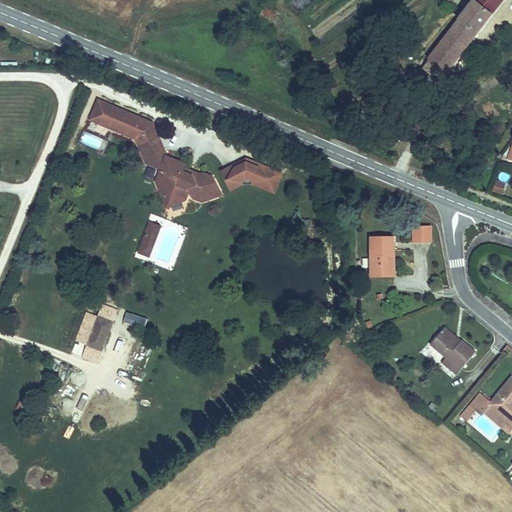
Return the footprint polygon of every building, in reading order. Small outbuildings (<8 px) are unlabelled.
[(480,0),(460,25),(477,38),(509,0),(480,0)] [(460,25),(455,33),(471,47),(477,38),(460,25)] [(471,47),(455,33),(426,69),(442,82),(471,47)] [(94,109),(104,113),(112,95),(103,90),(94,109)] [(140,130),(149,155),(163,161),(158,171),(164,187),(171,190),(179,187),(186,190),(190,182),(194,184),(192,187),(193,191),(202,195),(208,193),(210,188),(215,190),(218,184),(213,182),(215,177),(213,171),(204,167),(201,169),(194,166),(193,169),(183,165),(187,158),(168,149),(156,115),(112,95),(104,113),(140,130)] [(501,150),(506,142),(501,140),(497,147),(501,150)] [(249,184),(275,194),(284,172),(248,158),(221,169),(229,191),(249,184)] [(510,190),(511,183),(511,180),(503,178),(500,188),(510,190)] [(150,211),(137,240),(147,245),(160,216),(150,211)] [(419,224),(420,241),(436,241),(436,224),(419,224)] [(395,275),(395,259),(391,259),(391,253),(399,253),(399,237),(376,237),(377,275),(395,275)] [(102,338),(114,309),(99,304),(88,332),(102,338)] [(447,325),(444,328),(461,343),(463,340),(447,325)] [(461,343),(444,328),(432,342),(450,357),(446,362),(460,373),(478,352),(463,340),(461,343)] [(511,383),(496,402),(484,392),(473,405),(478,409),(483,403),(487,407),(492,401),(495,404),(511,417),(511,383)] [(511,417),(495,404),(492,401),(487,407),(511,427),(511,417)] [(469,419),(478,409),(473,405),(464,415),(469,419)]
